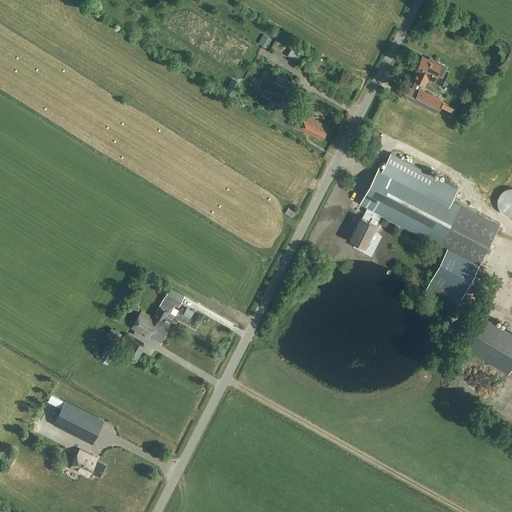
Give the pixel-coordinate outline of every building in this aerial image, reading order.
[(272,42),(277,32),(272,30),(267,40),(272,42)] [(297,53),(307,56),(311,45),(301,42),(297,53)] [(411,89),(406,87),(402,95),(435,112),(441,101),(419,90),(425,77),(433,80),(436,74),(441,77),(446,67),(436,62),(435,64),(422,57),(415,71),(417,72),(413,79),(416,80),(411,89)] [(278,73),(272,84),(269,82),(265,83),(263,87),(264,91),(261,96),(269,101),(282,108),(296,84),(278,73)] [(454,108),(443,103),(438,113),(449,118),(454,108)] [(312,134),(321,139),(328,127),(300,112),(293,126),(311,136),(312,134)] [(478,140),(472,151),(483,157),(489,146),(478,140)] [(384,167),(380,165),(359,204),(368,208),(363,218),(361,217),(349,239),(365,247),(376,225),(381,215),(446,249),(427,287),(459,302),(466,289),(478,295),(487,277),(475,271),(499,226),(451,201),(457,188),(390,154),(384,167)] [(511,188),(507,189),(501,192),(498,197),(497,201),(497,205),(499,211),(504,215),(511,216),(511,215),(511,188)] [(300,214),(303,207),(296,203),(293,210),(300,214)] [(343,218),(348,208),(341,204),(335,214),(343,218)] [(292,218),(295,212),(287,208),(285,213),(292,218)] [(423,259),(428,247),(420,243),(415,256),(423,259)] [(160,306),(154,317),(158,319),(155,324),(165,330),(172,319),(167,316),(169,312),(168,311),(172,303),(178,307),(184,296),(169,288),(159,306),(160,306)] [(188,309),(184,315),(191,318),(194,312),(188,309)] [(140,311),(131,327),(148,337),(149,336),(159,341),(165,330),(155,324),(158,319),(154,317),(153,318),(140,311)] [(509,373),(511,367),(511,333),(483,316),(465,347),(509,373)] [(111,327),(105,338),(115,345),(121,334),(111,327)] [(144,344),(126,333),(117,346),(135,357),(144,344)] [(108,344),(98,359),(108,364),(117,349),(108,344)] [(64,403),(54,424),(92,443),(102,421),(64,403)] [(79,450),(70,468),(88,476),(90,472),(99,477),(105,465),(90,458),(91,456),(79,450)]
